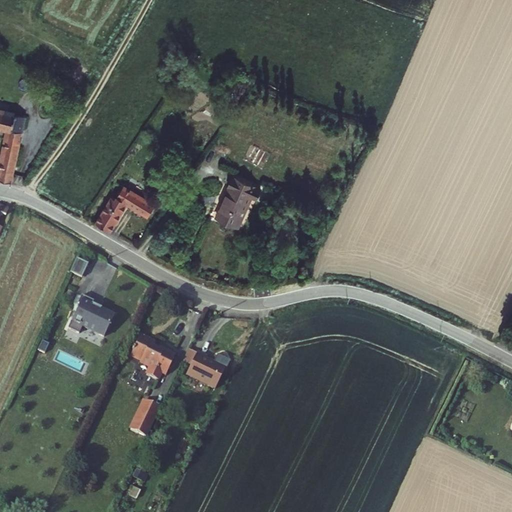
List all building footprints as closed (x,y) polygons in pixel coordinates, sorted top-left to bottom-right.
[(0,178),(10,180),(24,114),(0,108),(0,178)] [(254,188),(225,177),(221,187),(223,187),(211,218),(235,227),(246,196),(251,198),(254,188)] [(111,195),(95,219),(110,230),(129,207),(147,220),(156,208),(126,188),(117,200),(111,195)] [(84,265),(73,260),(66,273),(78,279),(84,265)] [(90,302),(77,297),(74,305),(76,306),(64,330),(75,335),(78,328),(100,338),(110,317),(96,310),(96,311),(87,307),(90,302)] [(157,335),(142,328),(133,349),(152,360),(149,368),(160,373),(164,366),(168,368),(178,347),(162,340),(160,343),(155,341),(157,335)] [(192,360),(184,356),(179,368),(187,371),(192,360)] [(203,363),(193,358),(192,360),(187,371),(182,382),(211,397),(221,374),(212,370),(211,372),(201,367),(203,363)] [(156,417),(166,396),(155,391),(145,412),(156,417)]
